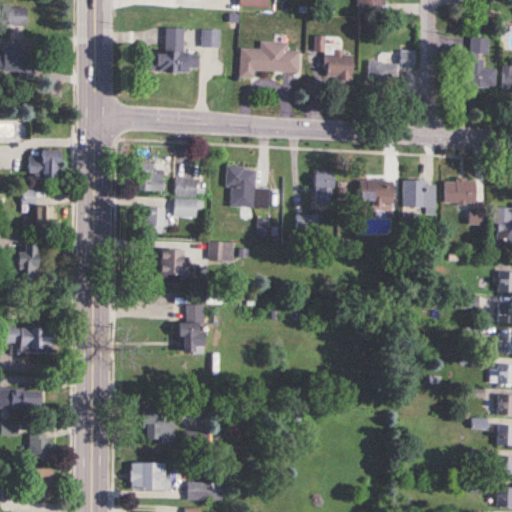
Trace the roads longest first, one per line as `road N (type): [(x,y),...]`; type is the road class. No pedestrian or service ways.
road 1 (secondary): [(93,511),(95,0)]
road 2 (tertiary): [(511,138),(96,117)]
road 3 (residential): [(430,134),(430,0)]
